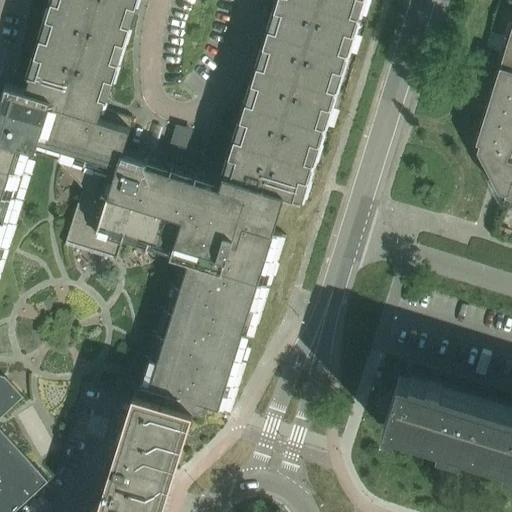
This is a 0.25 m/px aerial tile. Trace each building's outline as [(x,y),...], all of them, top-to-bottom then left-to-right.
[(0,249),(18,193),(24,171),(32,148),(36,149),(38,144),(61,152),(59,156),(59,158),(58,161),(83,188),(82,193),(67,239),(65,244),(66,245),(68,240),(116,256),(115,260),(117,260),(123,242),(124,236),(172,251),(171,256),(172,256),(176,257),(178,258),(185,260),(147,382),(142,381),(138,393),(173,404),(194,411),(206,414),(209,404),(223,408),(278,232),(274,230),(285,195),(302,201),(304,193),(363,0),(277,0),(223,175),(221,182),(198,174),(201,167),(193,161),(185,158),(186,154),(169,148),(168,153),(153,151),(150,151),(148,154),(147,158),(124,151),(125,147),(135,118),(103,108),(106,99),(107,100),(138,0),(52,0),(29,76),(31,76),(27,89),(7,83),(0,104),(0,249)] [(511,153),(511,29),(477,142),(480,143),(478,150),(493,179),(490,180),(497,193),(505,196),(511,198),(511,159),(508,158),(509,152),(511,153)] [(0,509),(2,511),(14,511),(49,480),(0,427),(0,417),(24,396),(5,376),(0,373),(0,509)] [(511,412),(399,378),(385,422),(511,461),(511,412)] [(162,511),(174,475),(174,474),(194,411),(173,404),(138,393),(134,392),(134,393),(122,433),(131,435),(128,446),(115,442),(112,455),(109,460),(107,465),(107,466),(122,470),(76,511),(162,511)]
